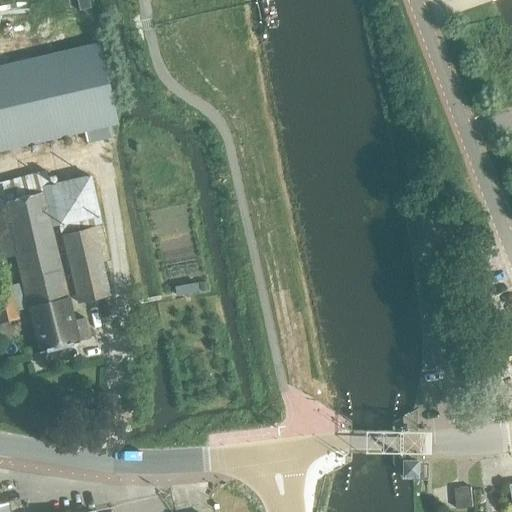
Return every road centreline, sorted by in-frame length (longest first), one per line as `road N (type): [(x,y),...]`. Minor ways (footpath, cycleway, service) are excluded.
road 1 (tertiary): [(273,452),(129,464),(0,445)]
road 2 (tertiary): [(511,253),(418,0)]
road 3 (unclassified): [(435,442),(436,337),(423,274)]
road 4 (tertiary): [(297,449),(435,442)]
